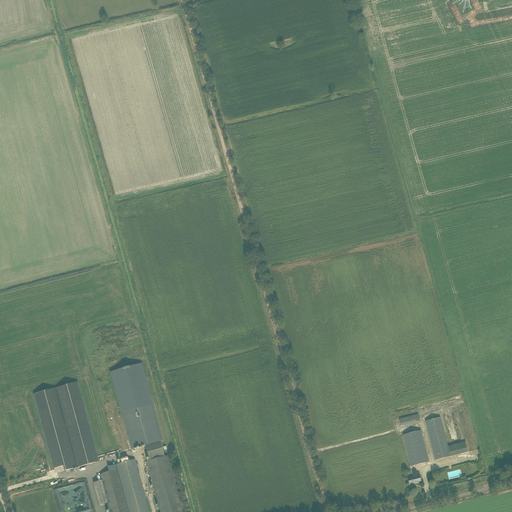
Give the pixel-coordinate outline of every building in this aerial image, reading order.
[(142,364),(110,372),(121,414),(131,450),(145,446),(149,461),(164,456),(160,442),(163,441),(153,405),(142,364)] [(57,388),(78,467),(98,461),(77,382),(57,388)] [(57,388),(34,394),(34,395),(53,467),(54,468),(64,465),(65,470),(78,467),(57,388)] [(418,414),(399,419),(401,425),(419,421),(418,414)] [(425,422),(434,456),(435,460),(450,457),(450,456),(447,446),(440,418),(425,422)] [(403,435),(411,467),(428,462),(421,431),(403,435)] [(465,441),(447,446),(450,456),(468,451),(465,441)] [(147,461),(160,511),(182,511),(167,456),(164,456),(149,461),(147,461)] [(149,511),(135,460),(107,467),(108,472),(100,474),(110,511),(149,511)] [(408,479),(409,485),(421,482),(419,476),(417,476),(416,472),(412,473),(413,477),(408,479)] [(94,483),(99,505),(107,503),(101,481),(94,483)]
